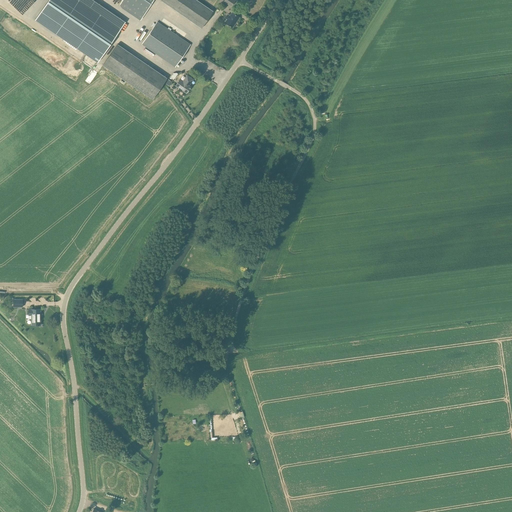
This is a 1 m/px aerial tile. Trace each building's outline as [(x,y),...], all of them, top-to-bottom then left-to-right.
[(48,0),(35,20),(98,62),(121,28),(80,0),(48,0)] [(122,0),(120,5),(122,7),(140,20),(153,0),(122,0)] [(213,11),(197,0),(161,0),(161,1),(201,28),(213,11)] [(232,12),(230,15),(228,14),(225,18),(226,19),(224,22),(225,22),(230,25),(229,26),(230,27),(231,26),(233,27),(240,17),(232,12)] [(142,44),(171,64),(175,67),(190,44),(157,22),(142,44)] [(167,78),(118,44),(103,65),(152,99),(167,78)] [(176,86),(182,90),(187,93),(191,87),(189,85),(193,79),(187,75),(183,81),(181,79),(176,86)] [(32,315),(32,316),(32,326),(38,325),(41,325),(41,318),(40,318),(39,309),(40,309),(29,309),(29,315),(32,315)]
